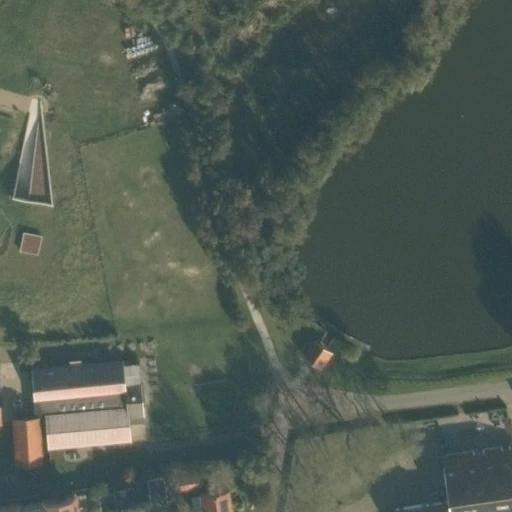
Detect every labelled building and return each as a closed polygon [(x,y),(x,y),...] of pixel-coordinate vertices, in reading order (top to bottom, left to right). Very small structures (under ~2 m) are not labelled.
[(321,367),(332,351),(313,338),(302,354),(321,367)] [(125,384),(123,361),(32,370),(35,402),(46,401),(50,445),(130,438),(128,423),(128,416),(143,414),(141,382),(125,384)] [(49,439),(47,415),(46,401),(35,402),(36,416),(14,417),(17,464),(42,462),(40,440),(49,439)] [(143,414),(128,416),(128,423),(144,422),(143,414)] [(448,501),(394,508),(394,511),(511,511),(511,444),(441,455),(448,501)] [(232,511),(228,486),(227,486),(225,474),(199,478),(198,468),(174,472),(177,488),(207,483),(208,489),(200,490),(203,511),(232,511)] [(150,477),(154,503),(167,501),(163,475),(150,477)] [(151,511),(150,500),(134,503),(131,486),(114,488),(116,505),(122,504),(123,511),(151,511)] [(262,499),(261,487),(245,489),(246,501),(262,499)] [(77,511),(74,493),(42,499),(42,500),(19,504),(18,503),(0,506),(0,511),(77,511)]
